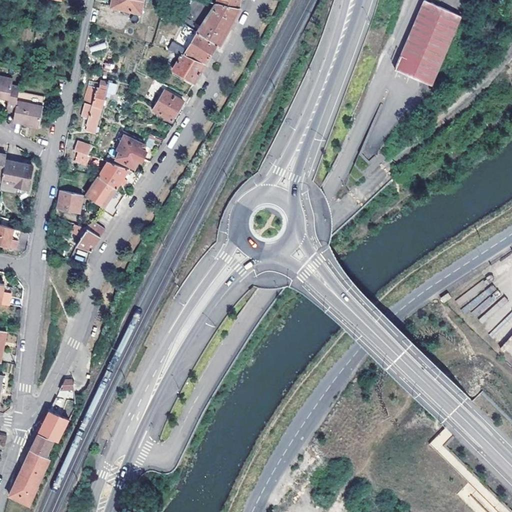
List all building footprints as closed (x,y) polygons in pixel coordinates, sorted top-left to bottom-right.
[(143,0),(112,0),(112,2),(126,5),(125,10),(140,13),(143,0)] [(462,15),(427,0),(424,0),(400,58),(396,69),(432,83),(462,15)] [(221,44),(240,8),(239,7),(239,6),(215,2),(196,31),(198,32),(218,43),(221,45),(221,44)] [(198,32),(185,55),(203,61),(207,62),(211,54),(218,43),(198,32)] [(168,48),(181,55),(185,48),(172,41),(168,48)] [(105,42),(90,46),(92,53),(107,49),(105,42)] [(195,82),(207,62),(203,61),(185,55),(182,54),(173,70),(195,82)] [(43,59),(41,66),(53,69),(55,62),(43,59)] [(9,98),(8,103),(7,109),(15,111),(19,90),(20,86),(13,84),(14,79),(0,75),(0,96),(6,97),(9,98)] [(107,91),(114,93),(117,85),(101,80),(99,88),(88,84),(84,102),(85,102),(81,114),(89,117),(87,125),(88,125),(86,131),(95,133),(107,91)] [(163,88),(151,107),(172,119),(184,101),(163,88)] [(19,90),(15,111),(13,120),(23,122),(39,126),(46,96),(19,90)] [(115,164),(130,169),(132,165),(135,167),(138,159),(143,160),(147,151),(138,146),(140,142),(125,136),(119,150),(120,150),(115,164)] [(96,146),(78,140),(74,151),(78,152),(91,156),(93,157),(96,146)] [(91,156),(78,152),(75,161),(88,165),(91,156)] [(32,166),(5,160),(2,175),(1,179),(14,182),(14,186),(27,189),(32,166)] [(121,182),(133,188),(143,173),(130,169),(115,164),(103,160),(99,166),(103,170),(98,177),(99,177),(116,189),(121,182)] [(86,195),(103,206),(104,207),(116,189),(99,177),(98,177),(86,195)] [(60,200),(59,210),(81,214),(84,195),(65,192),(64,201),(60,200)] [(105,229),(115,214),(104,207),(103,206),(93,220),(105,229)] [(88,227),(101,236),(105,229),(93,220),(88,227)] [(14,228),(0,224),(0,244),(9,247),(14,228)] [(88,227),(78,243),(91,250),(99,238),(101,236),(88,227)] [(74,258),(84,262),(88,253),(78,249),(74,258)] [(0,302),(10,304),(13,287),(7,286),(9,280),(6,280),(5,284),(2,283),(4,272),(0,271),(0,302)] [(451,297),(448,292),(440,297),(443,302),(451,297)] [(65,379),(60,390),(74,390),(73,379),(65,379)] [(57,397),(49,411),(54,413),(61,399),(57,397)] [(56,438),(59,428),(53,427),(58,416),(54,413),(49,411),(43,425),(39,433),(53,437),(56,438)] [(45,456),(53,437),(39,433),(32,447),(28,456),(9,497),(30,503),(48,457),(45,456)]
